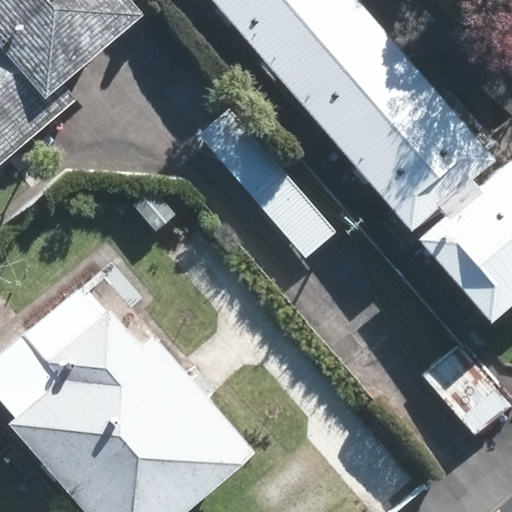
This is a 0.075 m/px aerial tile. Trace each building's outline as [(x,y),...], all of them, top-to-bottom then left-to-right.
[(0,0),(0,160),(65,105),(49,87),(125,23),(105,0),(0,0)] [(326,0),(181,0),(463,332),(511,290),(511,183),(493,161),(475,175),(326,0)] [(216,109),(186,137),(299,263),(330,236),(216,109)] [(178,210),(145,237),(205,310),(238,283),(178,210)] [(0,425),(0,435),(64,511),(178,511),(240,461),(149,352),(163,340),(101,265),(0,348),(0,420),(2,424),(0,425)] [(440,357),(415,380),(467,438),(504,405),(477,375),(466,385),(440,357)]
